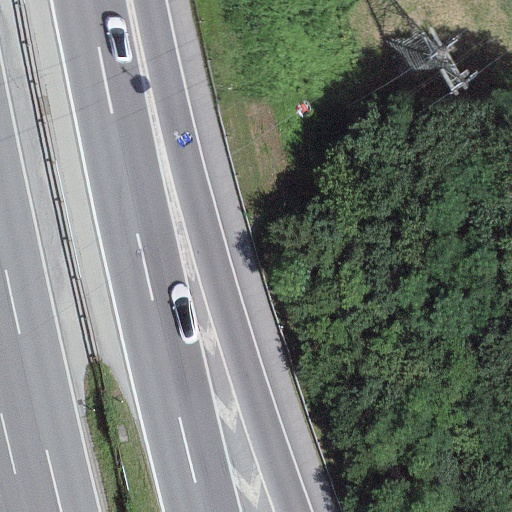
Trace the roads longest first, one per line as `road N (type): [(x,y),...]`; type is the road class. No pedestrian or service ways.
road 1 (motorway): [(291,511),(121,0)]
road 2 (motorway): [(200,511),(130,203),(101,0)]
road 3 (motorway): [(0,338),(42,511)]
